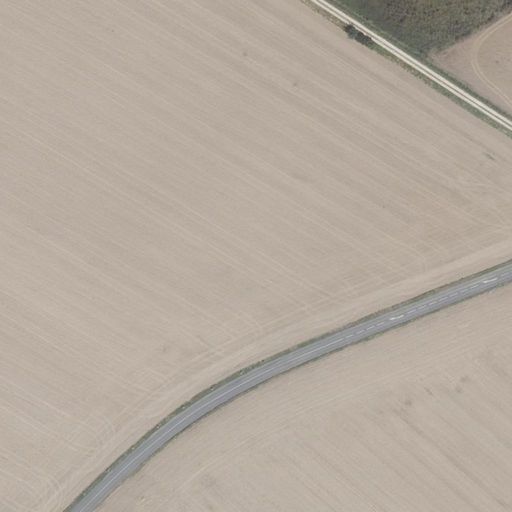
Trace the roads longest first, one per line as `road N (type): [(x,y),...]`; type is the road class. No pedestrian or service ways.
road 1 (tertiary): [(80,511),(176,424),(254,377),(511,272)]
road 2 (track): [(315,0),(511,127)]
